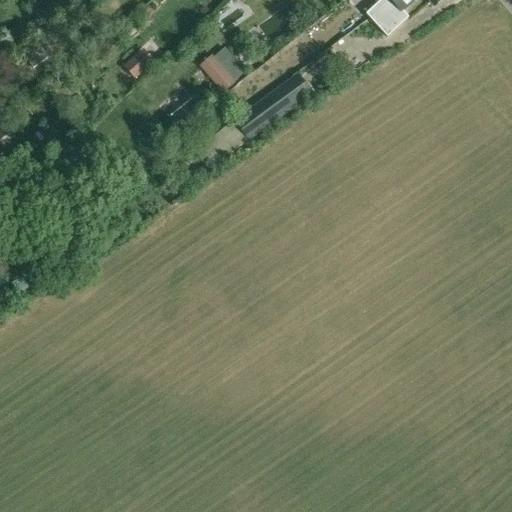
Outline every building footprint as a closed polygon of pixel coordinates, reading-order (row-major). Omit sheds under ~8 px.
[(385,0),(367,16),(387,38),(408,18),(403,12),(416,0),(385,0)] [(27,59),(33,68),(47,59),(41,50),(27,59)] [(199,67),(222,94),(235,83),(212,56),(199,67)] [(235,122),(249,141),(289,112),(275,92),(235,122)] [(192,100),(170,118),(178,127),(199,110),(192,100)] [(213,138),(228,157),(247,143),(233,123),(213,138)]
